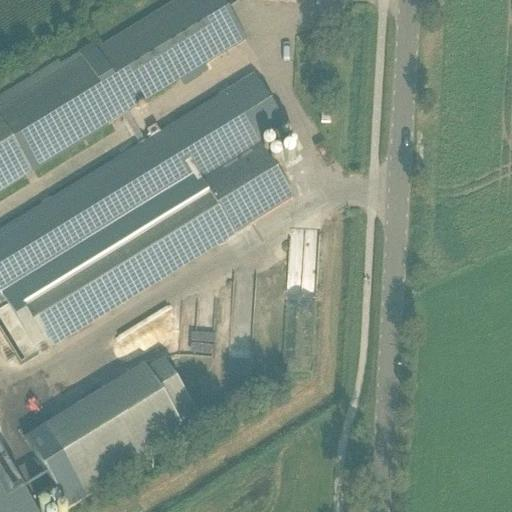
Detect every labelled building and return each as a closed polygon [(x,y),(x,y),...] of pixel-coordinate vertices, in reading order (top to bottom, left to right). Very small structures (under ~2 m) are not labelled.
[(0,192),(30,174),(228,53),(245,42),(218,0),(181,0),(0,111),(0,192)] [(236,90),(0,234),(0,330),(22,367),(47,351),(275,211),(292,200),(259,147),(286,131),(253,79),(236,90)] [(311,371),(316,231),(290,230),(286,370),(311,371)] [(186,438),(179,426),(196,415),(164,363),(147,373),(144,370),(42,433),(84,501),(186,438)] [(0,511),(34,511),(0,455),(0,511)]
